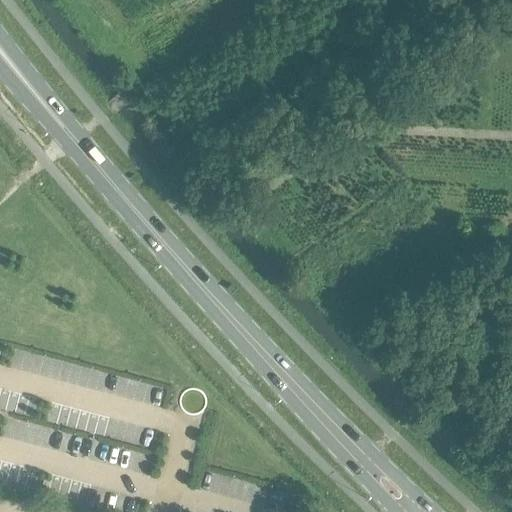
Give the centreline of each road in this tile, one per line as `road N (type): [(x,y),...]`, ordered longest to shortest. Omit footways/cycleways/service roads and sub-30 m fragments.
road 1 (primary): [(416,511),(71,137)]
road 2 (primary): [(71,137),(0,38)]
